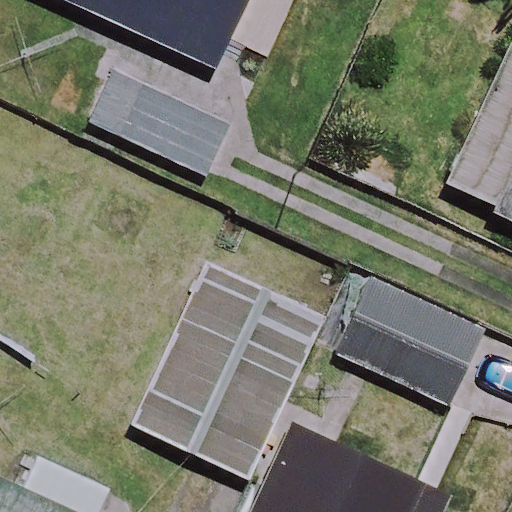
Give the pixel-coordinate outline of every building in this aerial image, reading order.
[(288,0),(57,0),(223,75),(235,48),(261,60),(288,0)] [(511,43),(443,186),(511,219),(511,43)] [(229,119),(112,69),(87,126),(205,177),(229,119)] [(322,317),(204,264),(130,430),(249,483),(322,317)] [(480,335),(369,290),(340,363),(451,407),(480,335)] [(437,511),(441,504),(281,435),(247,511),(437,511)] [(19,489),(0,479),(0,511),(99,511),(109,491),(34,457),(19,489)]
